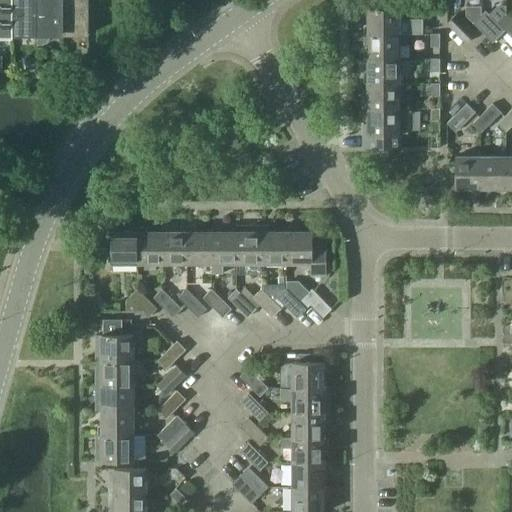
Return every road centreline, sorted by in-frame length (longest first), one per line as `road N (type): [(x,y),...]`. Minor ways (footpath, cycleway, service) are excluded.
road 1 (tertiary): [(0,378),(36,243),(98,134),(236,17)]
road 2 (residential): [(366,511),(368,240)]
road 3 (residential): [(368,240),(236,17)]
road 4 (residential): [(511,236),(368,240)]
